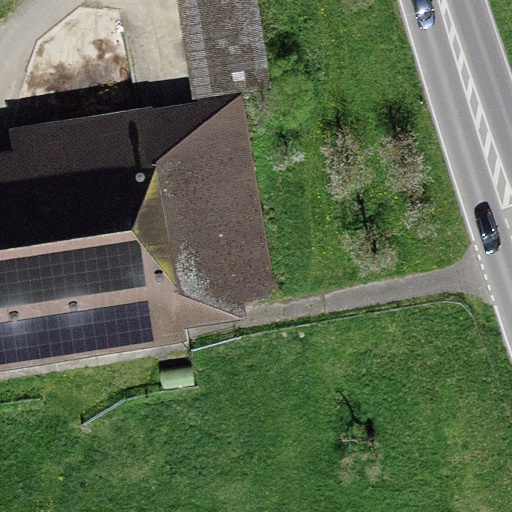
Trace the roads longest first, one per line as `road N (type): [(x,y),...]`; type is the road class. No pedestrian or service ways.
road 1 (secondary): [(511,220),(439,0)]
road 2 (unknown): [(66,0),(0,100)]
